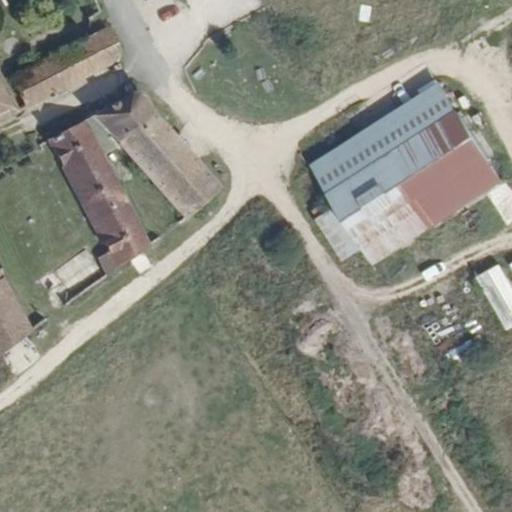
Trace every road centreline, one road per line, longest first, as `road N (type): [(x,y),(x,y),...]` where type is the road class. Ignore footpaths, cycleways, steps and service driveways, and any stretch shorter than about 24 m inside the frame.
road 1 (track): [(0,396),(197,243),(232,207),(244,181),(511,4)]
road 2 (track): [(287,233),(469,511)]
